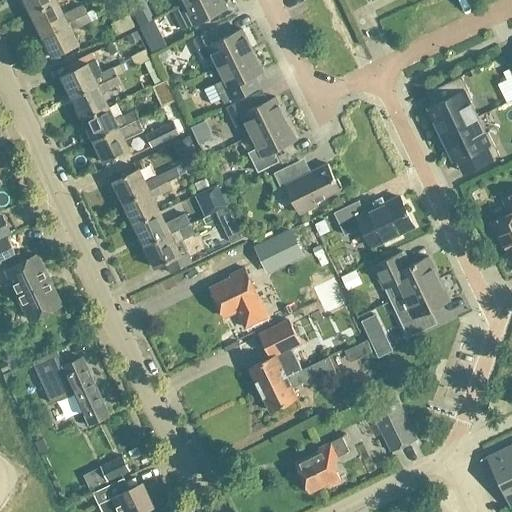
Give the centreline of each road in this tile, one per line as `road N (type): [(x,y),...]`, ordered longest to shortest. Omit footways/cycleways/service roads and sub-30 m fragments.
road 1 (tertiary): [(206,511),(0,75)]
road 2 (residential): [(503,321),(478,293),(378,73)]
road 3 (residential): [(333,511),(450,454),(503,321)]
road 4 (residential): [(378,73),(315,102),(265,0)]
road 5 (residential): [(378,73),(511,7)]
